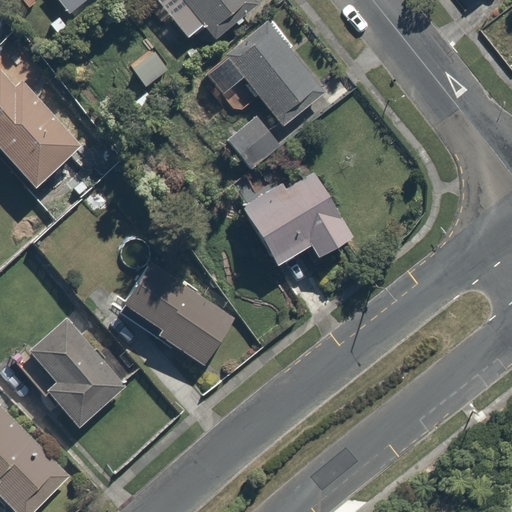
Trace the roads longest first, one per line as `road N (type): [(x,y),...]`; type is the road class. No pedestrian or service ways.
road 1 (tertiary): [(170,511),(511,218)]
road 2 (tertiary): [(511,327),(280,511)]
road 3 (residential): [(511,172),(374,0)]
